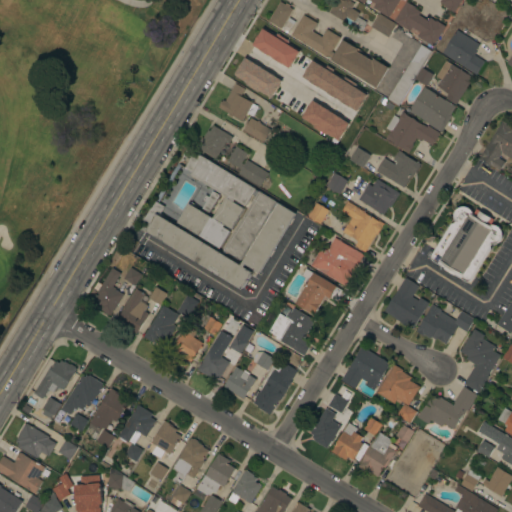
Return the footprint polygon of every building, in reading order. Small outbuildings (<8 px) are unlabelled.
[(336,0),(348,0),(354,3),(351,8),(359,13),(357,16),(366,22),(360,31),(350,25),(353,21),(346,17),(344,21),(329,12),(336,0)] [(399,0),(388,17),(373,8),(374,6),(373,5),(375,3),(370,0),(365,0),(365,1),(364,0),(362,3),(357,0),(399,0)] [(461,0),(454,12),(444,6),(445,5),(439,2),(440,0),(461,0)] [(280,1),(284,4),(285,2),(290,5),(289,7),(292,9),(280,28),(268,21),(280,1)] [(433,46),(418,37),(419,34),(418,34),(419,32),(412,27),(411,29),(410,28),(408,30),(394,21),(406,1),(416,7),(415,8),(420,11),(418,15),(428,21),(430,17),(435,21),(436,20),(445,26),(433,46)] [(370,26),(379,13),(396,24),(388,37),(370,26)] [(376,87),(331,60),(331,58),(328,56),(327,57),(290,35),(303,14),(316,23),(312,31),(321,37),(326,29),(339,37),(331,51),(335,53),(343,39),(358,49),(357,51),(372,60),(373,58),(388,67),(376,87)] [(442,53),(457,29),(479,44),(475,51),(476,52),(474,54),(485,61),(476,75),(442,53)] [(278,63),(258,50),(259,48),(256,46),(261,38),(277,48),(274,52),(282,57),(278,63)] [(288,51),(285,50),(288,46),(290,47),(294,41),(312,52),(304,66),(305,66),(303,69),(300,68),(298,71),(290,66),(289,68),(285,66),(286,64),(282,62),(288,51)] [(421,44),(431,51),(421,67),(433,74),(426,86),(414,78),(397,105),(387,98),(421,44)] [(245,60),(261,70),(258,75),(260,76),(257,81),(256,80),(251,88),(235,78),(245,60)] [(323,65),(326,61),(331,65),(328,69),(323,65)] [(315,86),(310,83),(310,84),(305,81),(306,80),(300,77),(308,64),(313,67),(313,66),(315,67),(315,68),(323,73),(315,86)] [(456,104),(445,98),(448,93),(437,86),(441,79),(436,76),(442,66),(447,70),(451,64),(472,77),(456,104)] [(300,95),(290,111),(273,101),(274,98),(264,92),(272,79),(300,95)] [(252,104),(257,107),(252,116),(246,113),(242,121),(233,115),(232,117),(228,115),(229,113),(218,107),(219,105),(218,105),(221,101),(223,100),(224,101),(235,83),(244,89),(240,95),(252,102),(252,104)] [(445,100),(445,99),(455,106),(451,114),(452,115),(441,132),(428,124),(429,123),(408,110),(423,86),(445,100)] [(338,141),(349,122),(311,100),(300,119),(338,141)] [(439,133),(437,136),(438,137),(434,143),(434,142),(432,145),(421,139),(420,141),(416,138),(412,144),(413,144),(408,153),(405,151),(389,140),(388,140),(385,138),(390,131),(385,128),(393,115),(398,118),(402,111),(405,113),(422,124),(426,126),(427,125),(439,133)] [(243,130),(246,125),(244,124),(247,120),(248,121),(250,117),(257,121),(258,120),(259,121),(259,122),(270,129),(263,142),(243,130)] [(502,120),(511,126),(511,159),(502,153),(498,158),(505,162),(500,170),(479,158),(502,120)] [(232,137),(228,144),(225,142),(215,158),(196,146),(201,137),(202,138),(208,130),(209,131),(213,125),(232,137)] [(241,163),(243,164),(240,168),(229,162),(228,163),(226,162),(230,155),(229,154),(231,151),(232,152),(236,146),(247,153),(241,163)] [(357,147),(370,155),(362,168),(349,159),(357,147)] [(260,273),(246,264),(244,267),(252,272),(242,289),(146,231),(150,223),(144,219),(155,201),(164,206),(159,215),(241,265),(275,209),(273,207),(241,260),(224,249),(256,197),(253,195),(246,206),(235,200),(234,202),(244,208),(232,229),(225,224),(223,227),(231,231),(220,248),(177,222),(189,203),(213,218),(226,196),(191,175),(192,172),(184,167),(189,160),(183,156),(187,148),(202,156),(256,189),(256,190),(259,192),(259,191),(277,201),(276,202),(278,204),(279,202),(296,213),(260,273)] [(399,185),(390,179),(389,179),(376,171),(384,158),(389,161),(392,157),(394,158),(398,150),(420,164),(412,177),(410,177),(404,188),(399,185)] [(268,173),(259,187),(238,173),(246,160),(268,173)] [(334,173),(347,181),(339,194),(326,186),(334,173)] [(368,184),(372,186),(377,179),(399,193),(390,208),(388,206),(383,215),(381,213),(380,215),(378,213),(378,212),(358,199),(368,184)] [(209,212),(202,208),(206,201),(202,199),(205,194),(209,196),(212,191),(219,195),(209,212)] [(365,212),(379,221),(379,220),(384,223),(377,235),(376,234),(365,252),(355,246),(358,240),(351,236),(351,237),(343,232),(352,217),(341,211),(347,201),(365,212)] [(316,202),(329,210),(320,224),(308,216),(316,202)] [(477,209),(494,219),(491,224),(494,224),(497,225),(500,227),(501,229),(502,232),(502,236),(502,239),(500,241),(497,243),(493,244),(491,244),(491,246),(491,248),(491,250),(473,279),(471,281),(468,282),(466,281),(455,274),(455,275),(444,268),(444,267),(433,260),(432,259),(432,257),(432,255),(451,224),(453,223),(455,223),(455,221),(454,220),(454,217),(454,214),(455,212),(456,209),(459,207),(463,206),(466,206),(468,207),(471,209),(473,212),(473,214),(477,209)] [(345,286),(311,265),(321,248),(327,251),(335,238),(363,254),(345,286)] [(110,315),(107,313),(107,314),(89,303),(112,267),(121,272),(114,283),(115,283),(114,285),(113,285),(112,286),(116,288),(115,289),(123,294),(110,315)] [(123,279),(130,267),(142,275),(135,286),(123,279)] [(314,272),(337,286),(336,287),(342,291),(336,301),(330,297),(328,300),(325,297),(318,308),(320,309),(317,313),(316,312),(315,315),(296,303),(314,272)] [(412,297),(418,300),(420,297),(428,303),(425,309),(424,309),(412,328),(407,325),(407,326),(394,318),(384,311),(386,307),(387,307),(396,293),(405,277),(418,286),(412,297)] [(159,305),(148,297),(155,286),(167,293),(159,305)] [(136,334),(116,321),(136,289),(144,293),(140,301),(147,305),(144,311),(148,314),(136,334)] [(187,295),(198,302),(188,318),(177,311),(187,295)] [(511,299),(511,331),(511,333),(497,324),(511,299)] [(455,320),(461,311),(474,319),(466,332),(457,326),(446,344),(444,343),(444,342),(439,339),(438,339),(436,338),(435,339),(431,337),(430,338),(424,335),(423,336),(416,331),(428,311),(432,304),(441,310),(440,311),(455,320)] [(163,305),(178,315),(173,324),(176,326),(164,344),(158,340),(156,343),(152,341),(151,342),(143,336),(163,305)] [(314,320),(304,338),(311,343),(304,356),(293,349),(293,348),(276,338),(277,336),(269,331),(280,313),(285,317),(289,310),(291,312),(294,308),(314,320)] [(210,317),(222,324),(215,335),(203,328),(210,317)] [(246,342),(247,343),(240,354),(228,346),(242,324),(253,331),(246,342)] [(475,365),(466,359),(467,356),(460,351),(474,329),(484,335),(482,338),(495,347),(492,350),(500,355),(488,375),(489,376),(478,393),(463,383),(475,365)] [(220,357),(229,362),(219,378),(213,374),(211,378),(197,369),(221,330),(232,337),(220,357)] [(202,343),(200,345),(202,346),(200,349),(199,348),(190,361),(184,357),(182,360),(170,353),(183,331),(202,343)] [(511,363),(502,357),(510,343),(511,344),(511,363)] [(389,364),(377,383),(378,384),(373,390),(364,385),(366,382),(361,378),(354,389),(341,380),(349,367),(358,354),(357,353),(361,346),(389,364)] [(274,359),(267,370),(252,361),(256,352),(263,352),(274,359)] [(50,366),(52,367),(56,361),(59,363),(61,360),(64,362),(64,361),(70,364),(70,363),(76,367),(75,368),(76,368),(63,390),(57,385),(52,392),(48,389),(42,399),(33,393),(50,366)] [(289,382),(277,374),(284,363),(297,371),(289,382)] [(394,364),(403,370),(402,371),(411,377),(409,380),(420,387),(408,405),(397,398),(394,403),(376,392),(394,364)] [(223,386),(236,366),(243,371),(244,370),(249,373),(248,374),(255,379),(243,398),(223,386)] [(82,375),(84,377),(86,374),(88,376),(89,375),(103,383),(97,392),(98,393),(96,396),(96,395),(89,406),(86,404),(82,410),(78,407),(76,409),(74,408),(70,414),(61,409),(82,375)] [(284,393),(282,395),(283,396),(280,401),(279,400),(271,413),(266,409),(264,411),(257,406),(258,405),(253,402),(255,399),(254,398),(258,392),(259,392),(266,381),(284,393)] [(463,386),(477,395),(467,411),(466,410),(463,415),(462,414),(453,429),(443,423),(441,427),(430,420),(428,424),(417,417),(423,407),(424,408),(431,395),(438,400),(440,397),(453,405),(454,402),(453,402),(463,386)] [(111,387),(119,393),(119,394),(123,397),(121,399),(127,403),(110,431),(104,428),(98,429),(89,423),(111,387)] [(340,413),(328,405),(335,393),(348,401),(340,413)] [(54,415),(42,408),(49,396),(61,404),(54,415)] [(409,423),(396,415),(403,403),(416,411),(409,423)] [(137,404),(152,413),(150,417),(155,420),(145,436),(140,433),(134,443),(142,448),(141,449),(143,450),(135,461),(124,454),(132,443),(128,441),(128,442),(125,441),(120,438),(120,437),(118,436),(137,404)] [(511,434),(505,430),(508,425),(497,419),(504,407),(511,412),(511,434)] [(322,414),(323,415),(326,410),(337,417),(334,422),(340,426),(333,437),(335,438),(332,441),(331,440),(326,448),(313,440),(314,438),(311,437),(313,435),(310,433),(322,414)] [(87,420),(80,431),(69,424),(76,413),(87,420)] [(374,435),(363,428),(370,417),(381,424),(374,435)] [(165,451),(160,459),(151,453),(156,446),(151,442),(165,420),(173,426),(173,427),(177,429),(175,432),(181,436),(170,454),(165,451)] [(484,421),(505,434),(499,444),(478,431),(484,421)] [(56,443),(48,456),(40,451),(36,458),(17,446),(19,443),(15,441),(26,423),(49,437),(48,438),(56,443)] [(360,442),(363,444),(359,450),(359,451),(357,455),(356,454),(353,460),(347,456),(345,460),(331,451),(343,431),(344,432),(349,424),(356,428),(354,432),(362,437),(360,442)] [(407,443),(395,435),(403,424),(414,431),(407,443)] [(114,436),(107,447),(96,440),(103,429),(114,436)] [(392,440),(390,443),(396,447),(394,451),(395,451),(385,468),(383,467),(377,477),(371,473),(370,474),(365,470),(364,471),(359,468),(359,467),(358,466),(379,432),(392,440)] [(505,434),(511,438),(511,465),(500,458),(503,453),(496,449),(499,444),(505,434)] [(193,439),(193,438),(198,441),(197,442),(203,446),(202,447),(208,450),(202,460),(204,461),(193,478),(186,473),(184,476),(172,469),(178,460),(177,459),(191,438),(193,439)] [(77,447),(69,459),(57,451),(65,439),(77,447)] [(494,447),(488,457),(477,450),(483,440),(494,447)] [(0,471),(0,458),(2,455),(14,463),(15,460),(19,453),(20,452),(44,467),(38,478),(43,481),(35,494),(0,471)] [(195,489),(218,453),(230,461),(228,464),(235,468),(226,482),(227,483),(226,485),(225,484),(223,487),(220,484),(214,493),(212,492),(205,495),(195,489)] [(161,480),(149,473),(157,462),(168,469),(161,480)] [(511,478),(501,496),(481,484),(485,479),(489,481),(491,477),(490,476),(497,466),(511,476),(511,478)] [(107,487),(110,467),(135,482),(129,491),(121,489),(107,487)] [(454,476),(458,469),(464,473),(460,480),(454,476)] [(480,476),(472,491),(461,484),(469,469),(480,476)] [(245,470),(254,475),(253,476),(257,478),(255,481),(261,485),(250,504),(239,497),(235,504),(228,499),(232,492),(231,492),(245,470)] [(68,480),(74,490),(69,493),(70,494),(59,500),(53,489),(68,480)] [(22,501),(14,511),(0,511),(0,484),(2,486),(1,487),(22,501)] [(179,485),(191,492),(183,504),(172,496),(179,485)] [(495,511),(461,511),(462,511),(455,507),(462,495),(454,490),(457,485),(497,509),(495,511)] [(256,511),(272,486),(278,490),(279,489),(286,494),(285,495),(291,499),(283,511),(256,511)] [(425,493),(455,511),(454,511),(427,511),(417,506),(425,493)] [(32,511),(24,507),(32,494),(44,501),(37,511),(32,511)] [(100,511),(77,511),(77,499),(76,499),(75,495),(85,494),(86,497),(98,495),(100,511)] [(153,494),(161,499),(152,511),(145,511),(147,510),(144,508),(153,494)] [(215,511),(199,511),(210,494),(212,495),(213,494),(221,499),(220,500),(222,501),(215,511)] [(55,496),(62,508),(54,511),(38,511),(45,502),(55,496)] [(109,511),(118,498),(123,501),(125,499),(134,505),(133,507),(140,511),(109,511)] [(291,511),(298,502),(310,510),(308,511),(291,511)]
